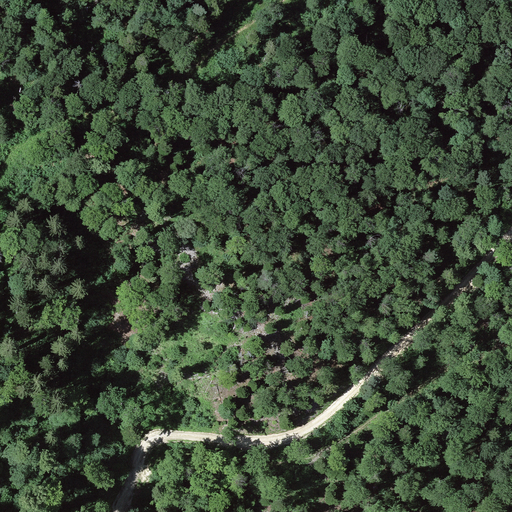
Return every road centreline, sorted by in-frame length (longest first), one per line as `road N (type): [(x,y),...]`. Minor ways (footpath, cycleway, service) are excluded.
road 1 (track): [(511,234),(308,429),(265,441),(147,441),(118,511)]
road 2 (track): [(140,468),(173,452),(268,464),(315,456),(511,321)]
road 3 (track): [(0,185),(23,147),(50,130),(132,115),(168,97),(292,0)]
